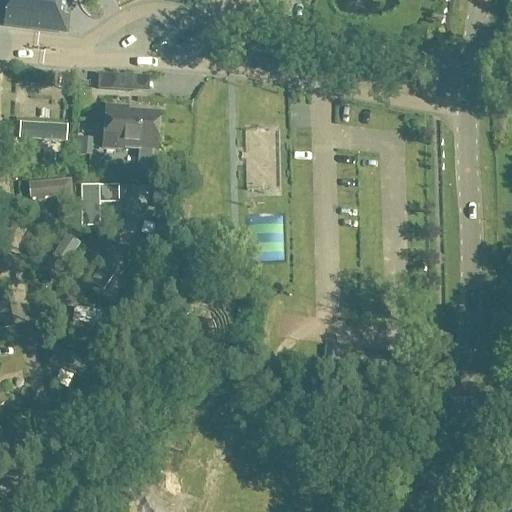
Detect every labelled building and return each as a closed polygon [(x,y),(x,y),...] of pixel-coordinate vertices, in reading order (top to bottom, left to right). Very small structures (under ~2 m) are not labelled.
[(6,0),(3,27),(55,33),(55,30),(58,30),(61,8),(58,7),(58,0),(6,0)] [(265,55),(268,42),(250,39),(248,52),(265,55)] [(188,62),(207,54),(202,41),(183,49),(188,62)] [(97,92),(130,94),(131,79),(98,77),(97,92)] [(27,118),(58,117),(59,119),(70,118),(69,108),(27,110),(27,118)] [(156,153),(158,115),(126,113),(126,109),(105,108),(102,150),(156,153)] [(54,160),(55,176),(63,175),(62,148),(29,150),(29,161),(54,160)] [(72,182),(28,186),(30,203),(57,201),(59,224),(76,222),(72,182)] [(140,220),(151,218),(147,198),(137,199),(140,220)] [(306,232),(321,231),(320,211),(305,211),(306,232)] [(294,234),(258,235),(259,267),(295,266),(294,234)] [(78,316),(77,330),(102,332),(103,317),(78,316)] [(63,359),(58,376),(93,386),(98,368),(63,359)] [(0,416),(12,411),(4,393),(0,394),(0,416)]
